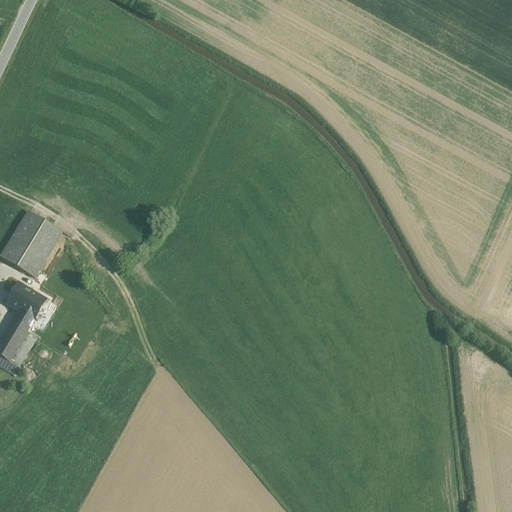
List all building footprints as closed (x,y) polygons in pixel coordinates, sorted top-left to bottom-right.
[(28,213),(14,236),(14,237),(0,258),(35,279),(63,234),(28,213)] [(34,323),(44,307),(47,301),(19,284),(6,305),(34,323)] [(19,314),(8,333),(0,345),(0,358),(10,364),(34,323),(19,314)] [(28,333),(25,338),(10,364),(20,370),(38,339),(28,333)] [(0,366),(6,370),(8,366),(9,366),(10,364),(0,358),(0,366)]
